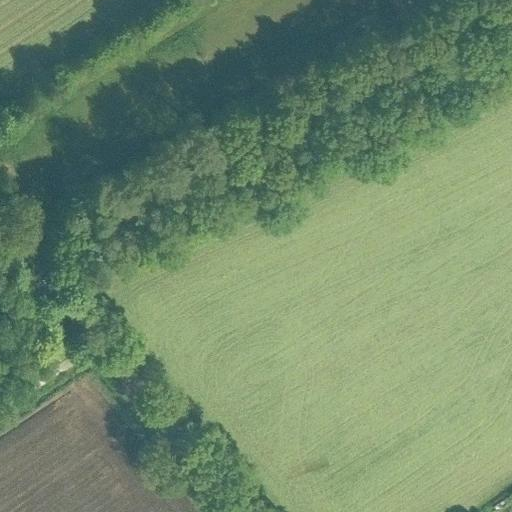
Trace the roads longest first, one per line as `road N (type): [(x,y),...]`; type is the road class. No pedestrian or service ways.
road 1 (track): [(19,246),(483,0)]
road 2 (tertiary): [(242,511),(0,223)]
